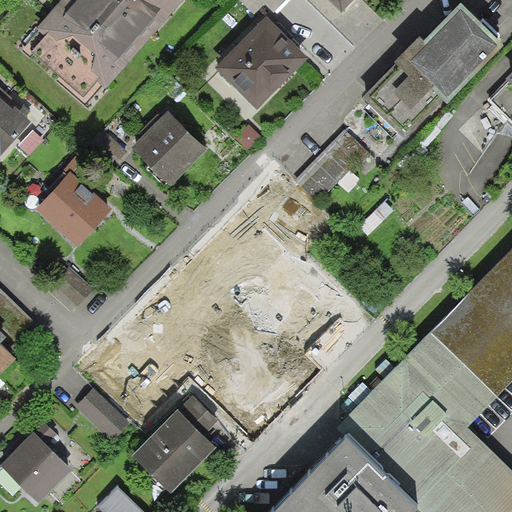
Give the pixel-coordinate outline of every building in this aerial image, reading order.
[(139,52),(75,0),(64,0),(56,11),(38,33),(45,39),(31,56),(84,100),(97,84),(107,92),(139,52)] [(75,0),(139,52),(182,0),(75,0)] [(286,0),(244,0),(242,2),(255,14),(264,4),(274,13),(286,0)] [(354,0),(332,0),(345,11),(354,0)] [(462,6),(425,42),(422,39),(363,98),(407,142),(445,104),(447,107),(460,94),(505,49),(462,6)] [(259,109),(307,60),(265,20),(217,69),(259,109)] [(511,73),(506,81),(509,84),(493,101),(511,119),(511,73)] [(2,98),(0,101),(0,153),(28,120),(2,98)] [(207,149),(166,110),(130,149),(171,187),(207,149)] [(369,155),(344,131),(297,178),(321,203),(369,155)] [(104,134),(92,148),(114,166),(126,152),(104,134)] [(77,249),(111,212),(70,174),(36,211),(77,249)] [(230,314),(291,376),(307,361),(299,353),(337,316),(273,251),(302,223),(275,197),(230,241),(225,235),(197,263),(239,305),(230,314)] [(511,511),(511,468),(464,422),(494,391),(511,372),(511,246),(335,426),(339,430),(258,511),(403,511),(415,500),(426,511),(511,511)] [(69,264),(49,282),(71,306),(91,287),(69,264)] [(0,292),(0,333),(10,344),(31,324),(0,292)] [(127,347),(109,365),(119,375),(131,364),(166,399),(225,340),(187,302),(137,352),(127,347)] [(0,348),(0,365),(8,356),(0,348)] [(96,388),(75,409),(111,445),(132,424),(96,388)] [(192,389),(129,457),(170,494),(212,447),(200,436),(220,415),(192,389)] [(46,422),(1,465),(39,505),(74,471),(48,444),(58,434),(46,422)] [(144,511),(117,486),(98,506),(103,511),(144,511)]
